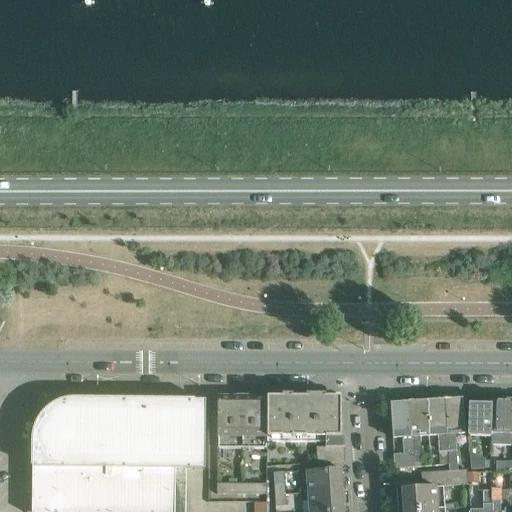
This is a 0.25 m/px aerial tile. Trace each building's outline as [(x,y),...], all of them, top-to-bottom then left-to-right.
[(217,401),(216,449),(266,449),(266,438),(267,397),(247,397),(247,395),(236,395),(236,397),(217,397),(217,401)] [(324,438),(324,448),(343,448),(344,437),(340,437),(340,398),(267,397),(266,438),(324,438)] [(443,401),(447,453),(456,452),(455,434),(464,434),(462,399),(443,401)] [(32,452),(30,511),(173,511),(174,470),(204,470),(204,401),(74,400),(68,401),(66,401),(60,403),(55,405),(53,406),(51,407),(48,409),(46,410),(44,412),(42,414),(41,416),(39,418),(38,421),(36,423),(35,425),(34,428),(33,430),(32,433),(32,436),(31,438),(31,441),(31,444),(31,446),(31,449),(32,452)] [(491,403),(491,405),(490,434),(511,434),(511,400),(507,401),(505,403),(491,403)] [(443,401),(426,402),(428,436),(436,436),(437,453),(447,453),(443,401)] [(408,403),(412,467),(421,466),(419,437),(428,436),(426,402),(408,403)] [(490,437),(490,434),(491,405),(485,405),(482,405),(479,402),(474,402),(471,404),(469,404),(468,436),(490,437)] [(408,403),(390,404),(392,439),(400,438),(401,454),(393,455),(394,469),(412,467),(408,403)] [(343,449),(343,448),(324,448),(315,448),(317,464),(345,462),(343,449)] [(470,470),(484,469),(483,460),(469,457),(470,470)] [(511,461),(495,461),(495,472),(511,472),(511,463),(511,461)] [(342,490),(340,469),(306,471),(307,493),(342,490)] [(449,486),(456,486),(454,470),(448,471),(449,486)] [(462,485),(461,470),(454,470),(456,486),(462,485)] [(435,487),(442,487),(441,471),(434,472),(435,487)] [(441,471),(442,487),(449,486),(448,471),(441,471)] [(420,473),(421,488),(428,488),(427,472),(420,473)] [(428,488),(434,487),(435,487),(434,472),(427,472),(428,488)] [(479,472),(467,473),(467,481),(480,481),(479,472)] [(273,484),(273,495),(285,494),(284,483),(273,484)] [(229,495),(229,484),(216,484),(216,495),(229,495)] [(241,495),(241,484),(229,484),(229,495),(241,495)] [(253,494),(253,484),(241,484),(241,495),(253,494)] [(253,494),(266,494),(266,484),(253,484),(253,494)] [(434,487),(428,488),(421,488),(415,488),(415,484),(395,485),(397,511),(436,509),(434,487)] [(307,493),(308,511),(342,511),(342,490),(307,493)] [(490,511),(491,500),(490,491),(482,491),(482,510),(469,511),(490,511)] [(285,505),(285,494),(273,495),(274,506),(285,505)] [(491,500),(490,511),(499,511),(500,500),(492,500),(491,500)]
